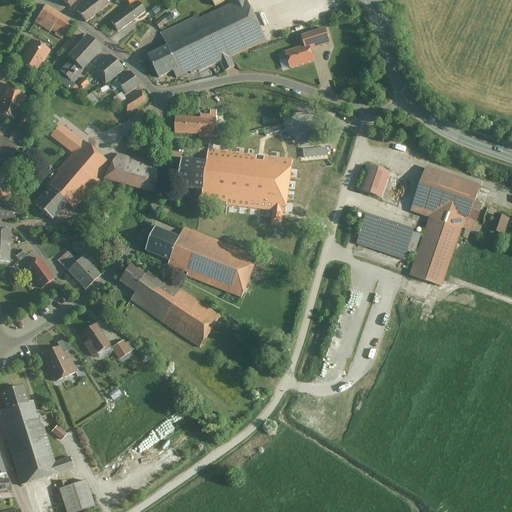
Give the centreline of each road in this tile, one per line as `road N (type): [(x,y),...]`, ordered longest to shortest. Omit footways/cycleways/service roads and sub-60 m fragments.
road 1 (residential): [(136,511),(252,430),(284,389),(374,113)]
road 2 (residential): [(160,97),(169,150),(153,217),(81,303)]
road 3 (residential): [(160,97),(260,78),(374,113)]
road 4 (residential): [(43,0),(107,42),(160,97)]
road 5 (track): [(408,287),(449,302),(454,281),(511,302)]
road 6 (secondary): [(402,99),(466,141),(511,157)]
